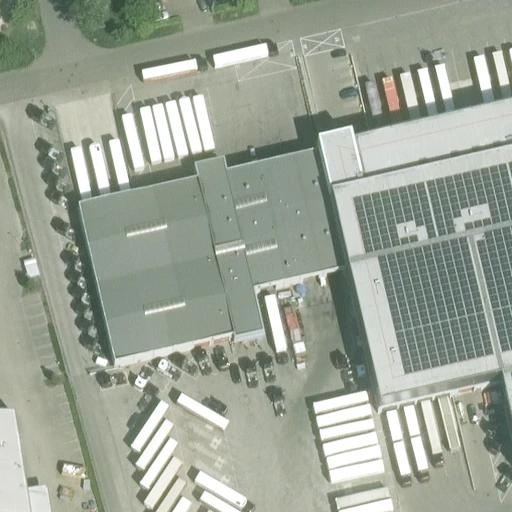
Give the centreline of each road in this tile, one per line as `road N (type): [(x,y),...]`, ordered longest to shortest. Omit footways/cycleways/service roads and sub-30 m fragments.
road 1 (unclassified): [(74,76),(401,0)]
road 2 (unknown): [(0,185),(52,463)]
